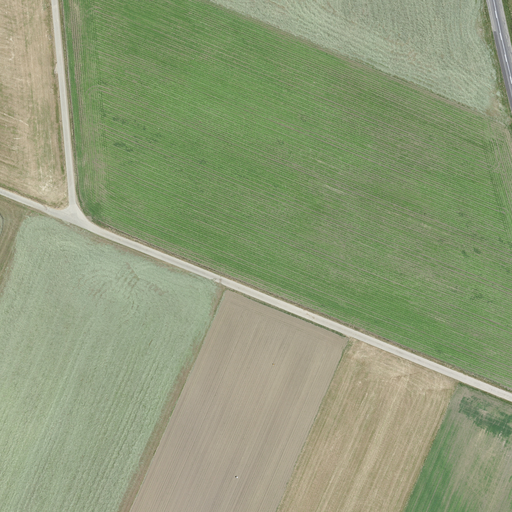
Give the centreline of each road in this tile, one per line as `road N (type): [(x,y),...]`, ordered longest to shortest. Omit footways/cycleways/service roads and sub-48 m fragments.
road 1 (track): [(0,191),(511,398)]
road 2 (track): [(54,0),(75,221)]
